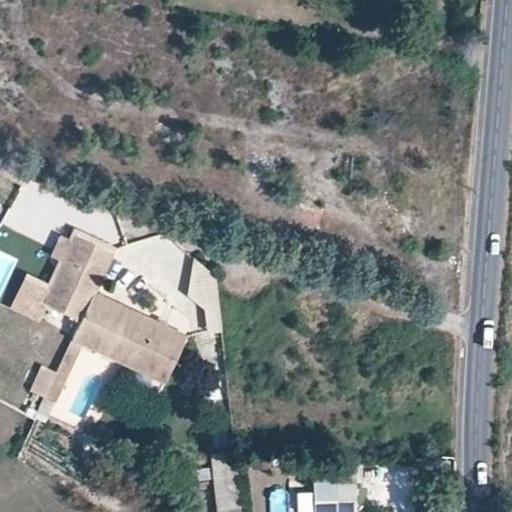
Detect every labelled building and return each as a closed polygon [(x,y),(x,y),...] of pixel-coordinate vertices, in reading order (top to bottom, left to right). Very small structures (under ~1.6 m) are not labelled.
[(77,235),(113,252),(115,247),(74,228),(69,240),(74,242),(77,235)] [(95,291),(113,252),(77,235),(74,242),(65,261),(51,289),(46,301),(48,302),(81,319),(95,291)] [(65,261),(74,242),(69,240),(60,236),(52,254),(60,258),(65,261)] [(222,327),(215,268),(208,269),(194,256),(190,293),(207,307),(207,327),(222,327)] [(65,261),(60,258),(47,287),(51,289),(65,261)] [(46,301),(51,289),(29,278),(15,307),(39,319),(48,302),(46,301)] [(73,336),(84,342),(166,380),(187,335),(95,291),(81,319),(73,336)] [(57,370),(45,395),(56,400),(84,342),(73,336),(57,370)] [(33,389),(45,395),(57,370),(44,365),(33,389)] [(242,511),(236,447),(215,450),(221,511),(242,511)] [(355,511),(355,483),(324,484),(324,494),(336,494),(336,511),(355,511)] [(336,511),(336,494),(324,494),(324,484),(316,484),(316,511),(336,511)] [(297,494),(298,511),(314,511),(314,493),(297,494)]
